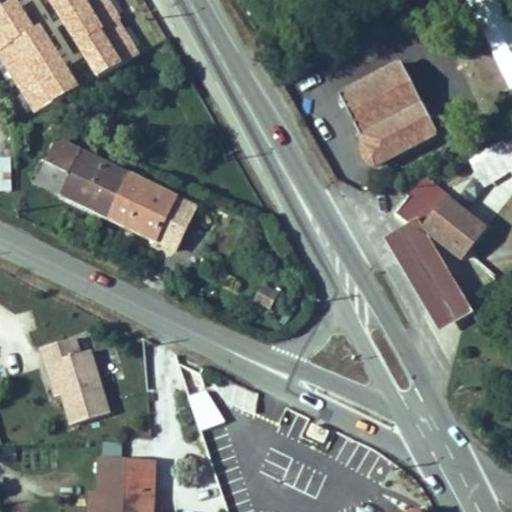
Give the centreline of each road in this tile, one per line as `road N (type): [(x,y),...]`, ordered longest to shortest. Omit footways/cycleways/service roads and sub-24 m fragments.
road 1 (secondary): [(267,368),(0,239)]
road 2 (secondary): [(437,442),(408,355),(352,264),(303,209)]
road 3 (secondary): [(303,209),(188,0)]
road 4 (secondary): [(267,368),(402,443),(437,442)]
road 5 (secondary): [(437,442),(311,374),(267,368)]
road 6 (secondary): [(337,294),(385,384),(437,442)]
